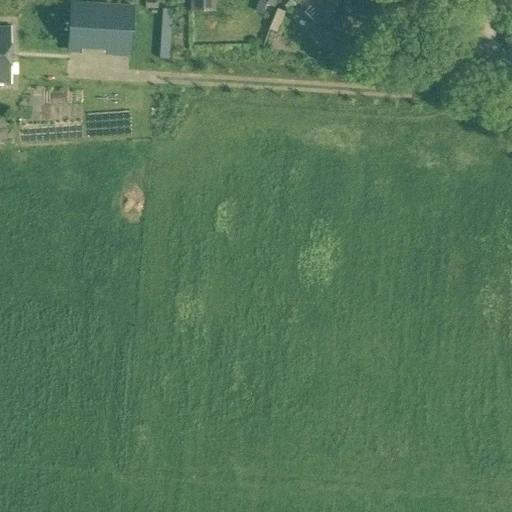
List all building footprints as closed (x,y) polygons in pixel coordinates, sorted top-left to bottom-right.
[(189,0),(190,11),(215,11),(214,0),(189,0)] [(293,0),(304,11),(309,5),(321,18),(310,29),(328,48),(342,35),(336,29),(346,19),(334,5),(339,0),(293,0)] [(69,2),(66,53),(80,54),(80,50),(105,51),(105,56),(130,57),(134,6),(69,2)] [(0,84),(9,85),(11,30),(0,29),(0,84)] [(341,61),(356,45),(347,36),(332,52),(341,61)] [(472,65),(481,75),(488,69),(478,59),(472,65)] [(143,108),(144,86),(33,86),(33,99),(23,98),(23,125),(65,126),(64,134),(88,134),(88,108),(143,108)]
